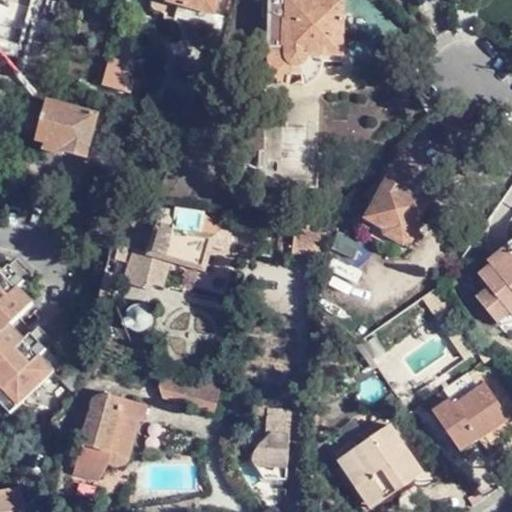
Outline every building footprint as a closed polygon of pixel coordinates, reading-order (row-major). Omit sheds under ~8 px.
[(168,3),(169,0),(151,0),(150,6),(153,10),(156,13),(160,16),(163,16),(162,23),(169,25),(175,5),(168,3)] [(217,0),(169,0),(168,3),(175,5),(213,16),(217,0)] [(341,55),(344,0),(289,0),(289,1),(273,1),(272,22),(272,48),(283,50),(286,57),(290,63),(296,65),(303,64),(306,63),(310,77),(318,69),(322,63),(325,55),(341,55)] [(283,50),(272,48),(273,55),(277,66),(282,74),(291,79),(300,80),(310,77),(306,63),(303,64),(296,65),(290,63),(286,57),(283,50)] [(106,60),(103,89),(129,92),(133,63),(106,60)] [(247,139),(263,140),(266,98),(248,107),(247,139)] [(86,159),(97,114),(47,100),(36,142),(53,146),(51,150),(86,159)] [(262,156),(263,140),(247,139),(247,154),(262,156)] [(381,195),(368,219),(385,231),(385,234),(402,245),(410,243),(419,227),(418,224),(427,206),(404,192),(408,185),(384,170),(372,188),(381,195)] [(150,219),(143,208),(127,218),(133,228),(150,219)] [(200,224),(202,214),(164,209),(158,226),(163,228),(151,263),(134,257),(125,283),(144,289),(147,282),(163,287),(172,263),(189,267),(196,247),(202,248),(209,228),(200,224)] [(83,240),(86,226),(55,217),(53,232),(83,240)] [(385,231),(368,219),(361,227),(361,234),(375,243),(380,242),(385,234),(385,231)] [(511,225),(471,279),(489,292),(491,291),(510,305),(511,301),(511,225)] [(319,255),(320,230),(295,228),(293,253),(319,255)] [(123,263),(129,240),(121,237),(114,261),(123,263)] [(0,282),(11,294),(19,287),(33,275),(21,260),(5,271),(0,276),(0,282)] [(0,264),(0,388),(17,408),(53,375),(40,360),(29,369),(16,352),(25,344),(11,326),(34,305),(19,287),(11,294),(0,282),(0,276),(5,271),(0,264)] [(111,307),(99,304),(95,319),(106,322),(111,307)] [(146,333),(151,330),(154,328),(157,323),(157,314),(154,309),(149,306),(143,304),(136,305),(131,307),(129,311),(127,317),(128,322),(130,328),(134,332),(141,333),(146,333)] [(40,360),(48,353),(53,349),(40,332),(25,344),(16,352),(29,369),(40,360)] [(40,360),(53,375),(61,370),(48,353),(40,360)] [(212,412),(221,386),(201,380),(200,386),(164,376),(160,389),(164,399),(212,412)] [(507,421),(485,387),(456,406),(450,399),(431,412),(460,454),(507,421)] [(0,404),(9,415),(17,408),(0,388),(0,404)] [(143,426),(148,406),(114,398),(100,395),(94,396),(90,400),(89,406),(90,412),(82,445),(105,451),(106,458),(109,462),(115,465),(120,465),(127,463),(130,458),(139,425),(143,426)] [(336,459),(355,489),(363,484),(377,506),(413,482),(404,469),(410,466),(384,427),(336,459)] [(418,478),(410,466),(404,469),(413,482),(418,478)] [(363,484),(355,489),(370,511),(377,506),(363,484)] [(23,511),(18,489),(0,492),(0,511),(23,511)]
